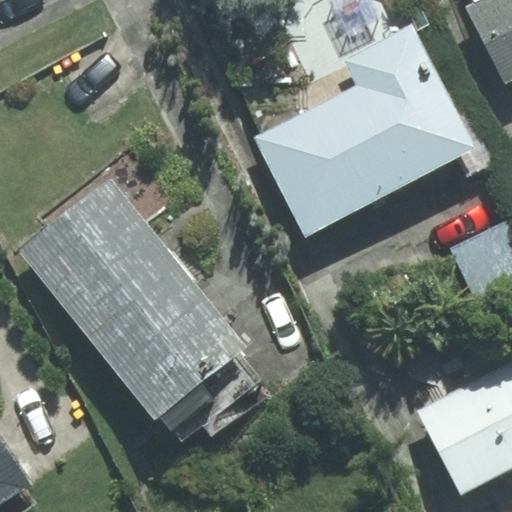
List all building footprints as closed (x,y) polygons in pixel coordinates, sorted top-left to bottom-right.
[(511,0),(496,0),(467,14),(504,92),(511,88),(511,0)] [(477,165),(414,29),(343,62),(359,97),(257,144),(305,245),(477,165)] [(16,254),(154,427),(171,448),(217,412),(223,420),(270,383),(108,181),(16,254)] [(511,221),(450,253),(483,319),(511,304),(511,221)] [(461,507),(511,477),(511,352),(407,413),(461,507)] [(0,511),(18,511),(38,500),(0,440),(0,511)]
